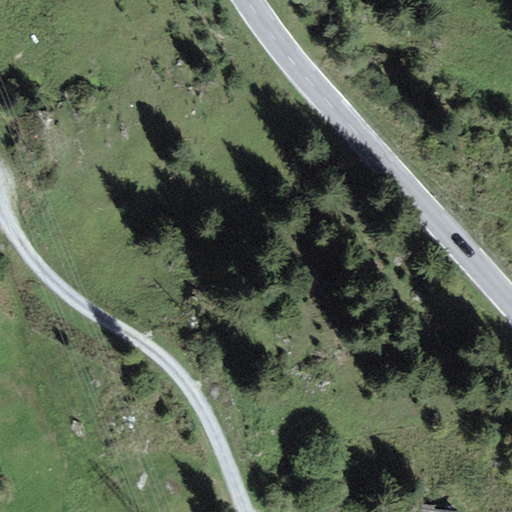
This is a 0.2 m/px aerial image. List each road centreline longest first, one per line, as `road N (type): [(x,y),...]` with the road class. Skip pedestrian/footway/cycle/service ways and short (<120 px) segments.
road 1 (secondary): [(247,0),(317,90),(511,303)]
road 2 (track): [(0,219),(60,294),(191,384),(240,511)]
